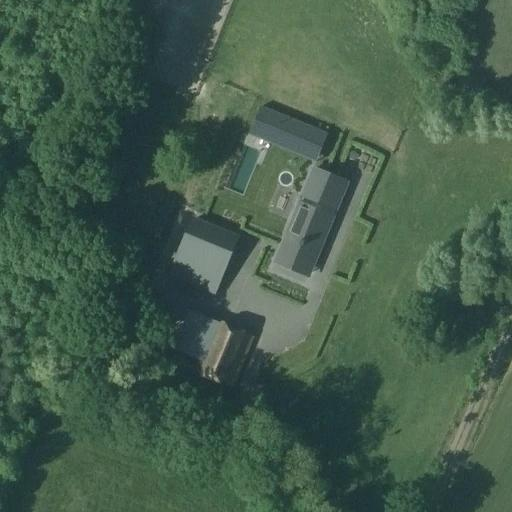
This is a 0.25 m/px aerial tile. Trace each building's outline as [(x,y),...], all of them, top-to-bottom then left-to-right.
[(264,96),(191,109),(195,135),(268,122),(264,96)] [(298,149),(307,126),(281,115),(272,138),(298,149)] [(311,269),(347,183),(313,170),(278,256),(311,269)] [(193,220),(170,276),(192,285),(206,252),(228,261),(237,239),(193,220)] [(212,319),(189,372),(233,389),(254,337),(212,319)]
